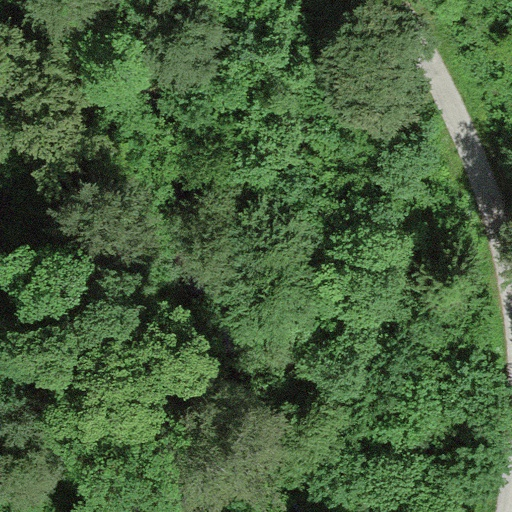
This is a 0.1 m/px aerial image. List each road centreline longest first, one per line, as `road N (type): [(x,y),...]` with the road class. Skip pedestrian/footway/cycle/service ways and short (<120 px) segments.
road 1 (track): [(388,0),(444,86),(495,218),(511,292)]
road 2 (track): [(198,511),(0,358)]
